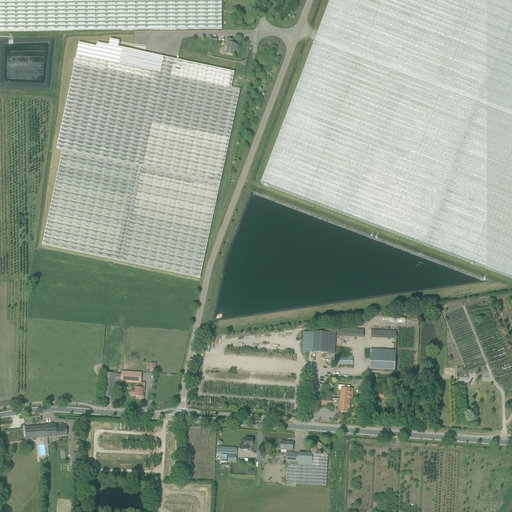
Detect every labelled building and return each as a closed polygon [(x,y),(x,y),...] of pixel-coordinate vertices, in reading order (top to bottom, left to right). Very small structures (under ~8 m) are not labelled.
[(0,0),(0,31),(161,30),(222,29),(221,0),(0,0)] [(511,278),(511,0),(329,0),(328,6),(261,184),(268,187),(511,278)] [(79,43),(76,57),(160,75),(164,58),(118,48),(119,42),(110,40),(109,46),(97,43),(96,47),(79,43)] [(237,51),(238,46),(232,45),(233,41),(227,40),(225,47),(227,48),(225,55),(233,56),(235,50),(237,51)] [(199,279),(219,184),(240,90),(231,88),(232,82),(234,73),(164,58),(160,75),(76,57),(56,150),(58,150),(62,151),(42,246),(199,279)] [(363,338),(363,330),(338,329),(338,337),(363,338)] [(395,332),(371,331),(371,338),(395,340),(395,332)] [(336,334),(303,333),(302,353),(335,354),(336,334)] [(394,372),(395,357),(370,355),(369,370),(394,372)] [(115,382),(135,383),(134,389),(136,389),(135,391),(131,391),(131,396),(135,397),(139,397),(139,399),(143,399),(144,395),(142,395),(142,393),(144,394),(145,383),(141,383),(142,373),(121,372),(121,375),(116,374),(104,373),(102,398),(114,398),(115,382)] [(340,400),(332,399),(332,405),(340,406),(340,413),(347,413),(347,409),(349,409),(350,389),(349,389),(349,387),(339,386),(339,391),(340,391),(340,400)] [(332,399),(310,398),(310,405),(332,406),(332,405),(332,399)] [(66,427),(56,428),(56,425),(46,426),(47,438),(67,436),(66,427)] [(40,438),(44,438),(47,438),(46,426),(25,428),(26,437),(39,436),(40,438)] [(252,447),(253,440),(244,439),(244,446),(242,446),(242,450),(247,451),(247,452),(251,452),(252,447)] [(311,466),(312,455),(298,454),(298,455),(291,454),(292,451),(293,443),(281,442),(280,450),(287,450),(286,462),(298,463),(298,465),(311,466)] [(286,484),(287,484),(325,487),(327,455),(312,455),(311,466),(298,465),(298,463),(286,462),(286,465),(287,465),(287,467),(286,484)]
